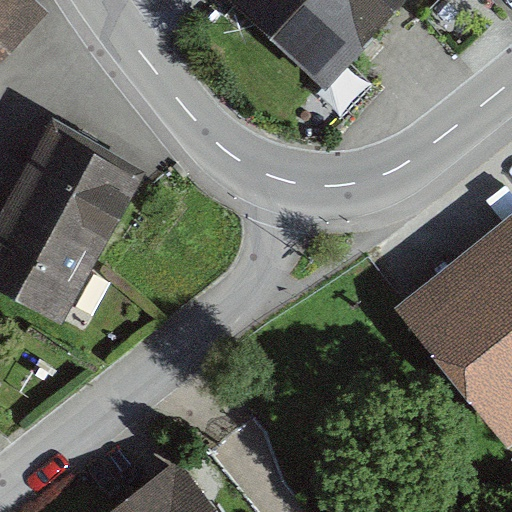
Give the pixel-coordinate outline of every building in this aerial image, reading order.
[(0,0),(0,42),(27,16),(11,0),(0,0)] [(216,0),(308,90),(391,7),(383,0),(216,0)] [(0,292),(48,317),(118,175),(30,132),(0,193),(0,292)] [(511,207),(390,312),(511,452),(511,207)] [(200,511),(174,473),(114,511),(200,511)]
